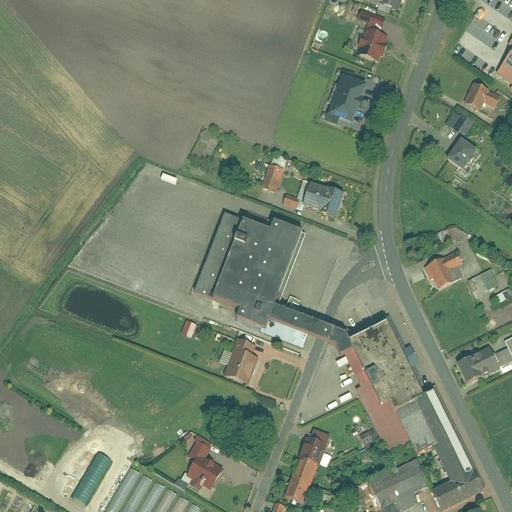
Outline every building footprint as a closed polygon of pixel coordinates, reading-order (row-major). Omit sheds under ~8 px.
[(371,0),(370,3),(398,14),(403,0),(371,0)] [(357,58),(374,64),(388,24),(360,14),(357,24),(368,28),(357,58)] [(511,96),(511,55),(496,80),(511,90),(509,95),(511,96)] [(353,126),(365,91),(343,83),(331,119),(353,126)] [(493,110),(499,101),(476,86),(463,105),(473,112),(477,114),(483,104),(493,110)] [(463,125),(454,118),(445,130),(455,137),(463,125)] [(458,146),(443,165),(459,178),(474,159),(458,146)] [(282,172),(287,164),(275,157),(270,165),(282,172)] [(268,168),(260,191),(272,194),(279,172),(268,168)] [(308,184),(298,208),(334,222),(343,198),(308,184)] [(314,330),(322,316),(278,297),(307,228),(277,215),(273,225),(232,208),(198,289),(240,307),(236,315),(300,342),(306,327),(314,330)] [(436,294),(458,284),(453,274),(460,271),(456,262),(447,267),(445,262),(425,272),(436,294)] [(491,275),(479,281),(487,297),(498,291),(491,275)] [(511,296),(510,292),(494,298),(497,306),(511,300),(511,296)] [(328,336),(338,323),(322,316),(314,330),(328,336)] [(338,323),(328,336),(338,340),(343,351),(356,345),(384,404),(391,400),(418,459),(364,484),(376,510),(371,511),(405,511),(419,505),(414,495),(429,488),(439,509),(479,491),(430,386),(423,389),(389,318),(351,335),(346,326),(338,323)] [(180,337),(190,341),(196,328),(185,324),(180,337)] [(453,366),(464,389),(511,364),(511,340),(503,345),(506,353),(490,361),(488,357),(469,366),(465,359),(453,366)] [(233,360),(226,379),(248,387),(256,365),(245,361),(249,352),(234,346),(229,358),(233,360)] [(372,432),(358,439),(363,448),(377,441),(372,432)] [(180,444),(184,448),(193,438),(189,435),(180,444)] [(206,452),(197,447),(187,465),(192,468),(185,480),(210,494),(221,474),(201,462),(206,452)] [(323,457),(304,449),(283,503),(302,510),(323,457)] [(94,456),(73,501),(87,508),(108,462),(94,456)] [(117,464),(92,511),(104,511),(126,469),(117,464)] [(128,471),(108,511),(120,511),(138,476),(128,471)] [(143,479),(123,511),(135,511),(152,484),(143,479)] [(153,485),(139,511),(151,511),(163,490),(153,485)] [(167,511),(175,496),(164,492),(154,511),(167,511)] [(179,500),(171,511),(184,511),(189,505),(179,500)]
